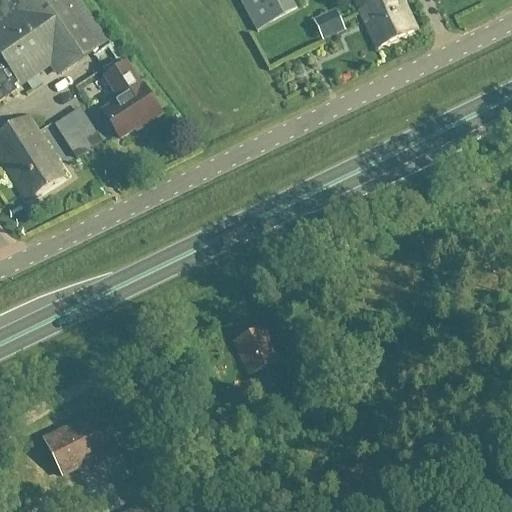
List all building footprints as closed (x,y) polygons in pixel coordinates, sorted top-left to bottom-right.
[(0,0),(0,104),(15,94),(13,90),(17,87),(47,66),(57,79),(103,47),(94,34),(70,0),(0,0)] [(296,14),(288,0),(238,0),(257,35),(296,14)] [(353,0),(377,51),(417,33),(401,0),(353,0)] [(344,32),(335,12),(313,23),(322,42),(344,32)] [(105,80),(111,91),(119,104),(101,115),(118,142),(141,128),(142,130),(160,119),(142,90),(140,91),(126,67),(105,80)] [(0,163),(25,205),(62,183),(57,175),(60,174),(28,121),(0,138),(0,163)] [(90,134),(73,143),(80,158),(97,149),(90,134)] [(249,379),(281,364),(264,330),(233,345),(249,379)] [(255,404),(264,425),(287,415),(277,393),(255,404)] [(62,480),(117,451),(98,415),(43,444),(62,480)]
